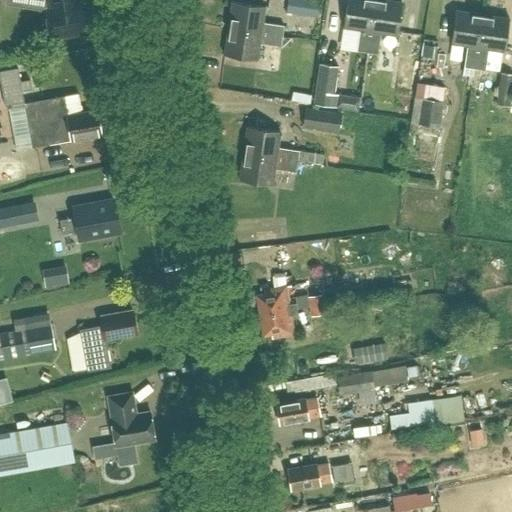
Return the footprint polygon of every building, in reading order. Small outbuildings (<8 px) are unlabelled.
[(75,0),(47,0),(49,10),(45,11),(50,38),(86,32),(81,4),(77,5),(75,0)] [(321,0),(289,0),(288,12),(319,16),(321,0)] [(358,30),(355,51),(366,53),(374,0),(346,0),(342,28),(358,30)] [(374,0),(366,53),(377,55),(380,34),(397,36),(402,2),(391,0),(374,0)] [(282,36),(283,26),(262,23),(265,6),(231,1),(227,28),(282,36)] [(466,46),(463,68),(474,69),(482,14),(455,11),(450,44),(466,46)] [(474,69),(485,71),(488,49),(505,52),(509,18),(482,14),(474,69)] [(259,44),(280,47),(282,36),(227,28),(223,55),(257,60),(259,44)] [(302,38),(303,48),(320,47),(320,37),(302,38)] [(421,45),(420,59),(431,60),(432,46),(421,45)] [(333,94),(337,67),(319,64),(313,105),(335,108),(337,95),(333,94)] [(17,69),(0,71),(0,85),(4,108),(23,104),(24,104),(21,92),(31,90),(30,80),(20,82),(17,69)] [(511,86),(511,74),(502,73),(497,105),(509,106),(511,86)] [(423,99),(440,102),(443,87),(426,84),(423,99)] [(85,92),(70,96),(74,109),(89,105),(85,92)] [(101,135),(96,111),(67,116),(64,96),(24,104),(23,104),(31,148),(101,135)] [(416,124),(438,128),(442,102),(421,98),(416,124)] [(343,112),(307,107),(304,126),(340,131),(343,112)] [(297,161),(299,150),(277,147),(280,131),(246,126),(242,153),(297,161)] [(275,169),(296,172),(297,161),(242,153),(238,180),(272,185),(275,169)] [(77,232),(79,240),(120,232),(113,199),(72,207),(74,217),(58,220),(61,235),(77,232)] [(22,203),(0,207),(0,224),(25,220),(22,203)] [(94,283),(82,284),(83,300),(95,299),(94,283)] [(264,295),(256,296),(259,315),(298,308),(297,303),(289,304),(286,287),(264,291),(264,295)] [(306,294),(295,296),(297,303),(298,308),(308,307),(307,297),(306,294)] [(321,294),(307,297),(308,307),(323,304),(321,294)] [(323,304),(308,307),(310,316),(312,316),(325,314),(323,304)] [(291,316),(299,314),(298,308),(259,315),(262,334),(270,333),(271,338),(294,334),(291,316)] [(132,310),(100,316),(102,325),(79,330),(87,371),(111,367),(106,340),(137,334),(132,310)] [(50,323),(0,333),(0,359),(55,350),(50,323)] [(383,341),(350,347),(353,363),(386,357),(383,341)] [(405,365),(372,371),(375,385),(407,380),(405,365)] [(335,370),(306,377),(309,390),(338,383),(335,370)] [(338,376),(341,394),(375,389),(375,385),(372,371),(338,376)] [(115,446),(155,440),(150,411),(136,414),(132,392),(108,396),(111,418),(110,418),(115,446)] [(460,395),(431,399),(434,422),(434,424),(463,420),(460,395)] [(319,417),(316,398),(276,405),(279,424),(310,419),(319,417)] [(391,429),(434,422),(431,399),(407,403),(409,412),(389,415),(391,429)] [(67,421),(0,433),(0,475),(74,462),(67,421)] [(388,431),(388,421),(358,422),(359,433),(388,431)] [(470,441),(482,439),(481,428),(468,430),(470,441)] [(375,433),(377,448),(390,447),(389,431),(375,433)] [(350,461),(331,465),(334,482),(353,479),(350,461)] [(331,481),(330,477),(328,464),(316,466),(316,465),(288,469),(290,489),(320,484),(320,483),(331,481)] [(390,497),(393,511),(407,508),(418,506),(414,492),(390,497)] [(334,511),(334,503),(312,507),(313,511),(334,511)]
